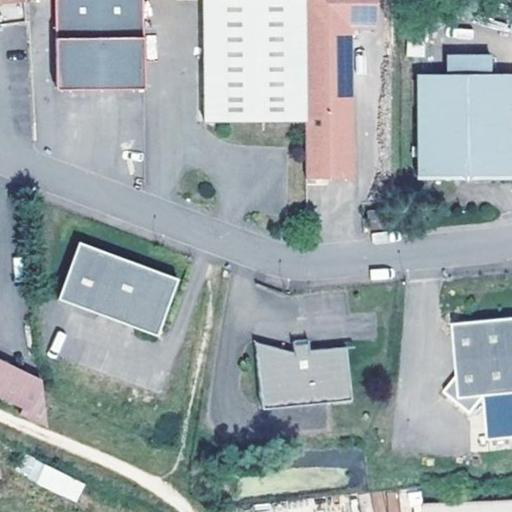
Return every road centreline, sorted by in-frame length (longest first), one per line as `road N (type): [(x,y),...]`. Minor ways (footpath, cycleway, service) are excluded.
road 1 (unclassified): [(511,244),(289,264),(0,153)]
road 2 (track): [(0,419),(180,511)]
